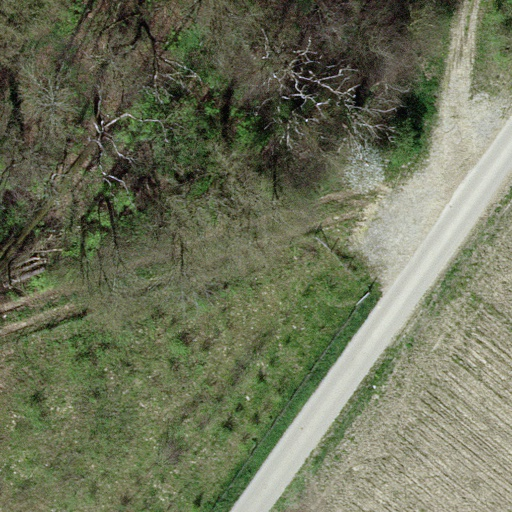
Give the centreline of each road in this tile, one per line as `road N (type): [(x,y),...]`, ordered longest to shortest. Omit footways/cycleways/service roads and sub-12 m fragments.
road 1 (track): [(509,153),(476,131),(405,179),(0,334)]
road 2 (track): [(511,149),(255,511)]
road 3 (track): [(466,0),(452,81),(476,131)]
